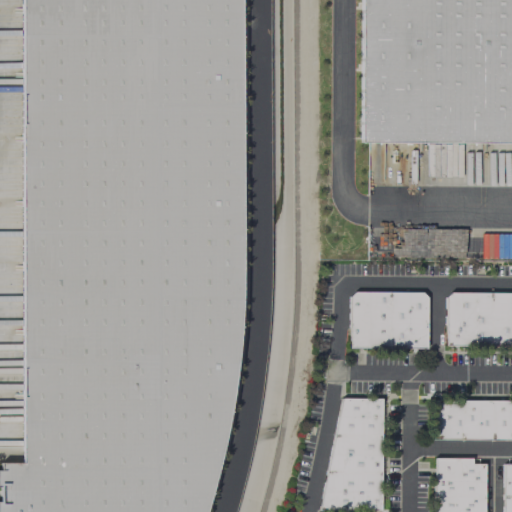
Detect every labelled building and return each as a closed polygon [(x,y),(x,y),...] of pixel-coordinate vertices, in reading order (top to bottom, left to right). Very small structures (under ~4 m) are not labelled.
[(19,0),(238,0),(239,272),(238,314),(234,365),(227,411),(219,452),(209,491),(202,511),(0,511),(0,462),(20,463),(19,0)] [(358,0),(511,0),(511,141),(358,140),(358,0)] [(348,297),(353,292),(421,292),(425,297),(425,346),(349,346),(348,297)] [(444,298),(449,294),(511,294),(511,342),(444,342),(444,298)] [(341,399),(380,399),(379,510),(318,511),(341,399)] [(430,399),(511,399),(511,440),(430,439),(430,399)] [(431,511),(431,458),(468,458),(468,464),(482,464),(481,511),(431,511)] [(511,511),(511,463),(501,463),(501,511),(511,511)]
